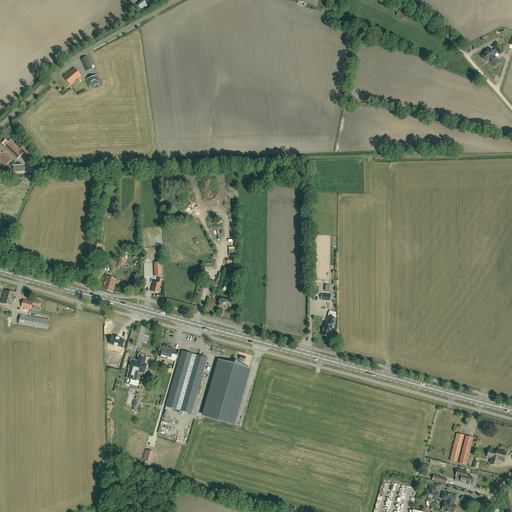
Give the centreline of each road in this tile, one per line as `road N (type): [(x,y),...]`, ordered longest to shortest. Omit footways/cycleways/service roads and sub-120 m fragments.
road 1 (primary): [(511,411),(0,271)]
road 2 (track): [(511,153),(0,173)]
road 3 (unclassified): [(0,127),(66,65),(179,0)]
road 4 (track): [(511,108),(437,25),(395,0)]
